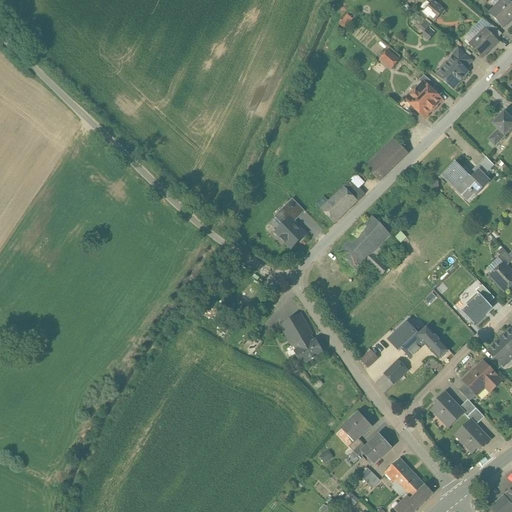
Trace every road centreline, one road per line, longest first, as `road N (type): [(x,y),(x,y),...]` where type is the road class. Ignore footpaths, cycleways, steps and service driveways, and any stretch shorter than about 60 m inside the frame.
road 1 (unclassified): [(288,277),(211,236),(0,37)]
road 2 (residential): [(511,52),(288,277)]
road 3 (residential): [(395,424),(288,277)]
road 4 (residential): [(511,306),(395,424)]
